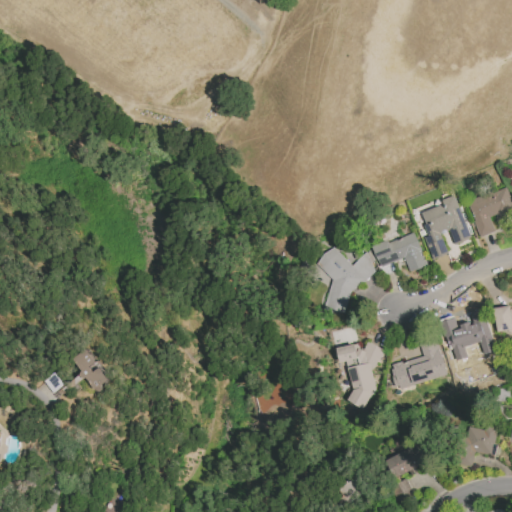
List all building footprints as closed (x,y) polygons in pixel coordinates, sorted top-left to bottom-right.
[(494,232),(490,219),(511,211),(511,202),(506,187),(466,201),(479,237),(494,232)] [(420,212),(428,236),(424,238),(431,259),(447,254),(441,235),(450,232),(454,245),(471,239),(456,195),(441,200),(443,204),(420,212)] [(373,247),(380,267),(404,258),(409,272),(426,266),(414,232),(373,247)] [(323,311),(333,313),(334,312),(344,314),(349,294),(356,287),(376,269),(363,255),(350,266),(333,246),(319,259),(317,265),(331,279),(323,311)] [(511,307),(511,308),(510,306),(493,308),(496,332),(511,330),(511,307)] [(453,369),(473,365),(471,352),(487,348),(482,324),(459,329),(457,323),(444,326),(453,369)] [(446,376),(436,338),(419,342),(422,356),(390,365),(396,389),(446,376)] [(337,348),(340,360),(347,364),(352,391),(347,400),(362,409),(370,395),(369,391),(375,390),(371,371),(383,351),(368,341),(363,350),(354,344),(337,348)] [(82,379),(87,376),(95,391),(108,385),(90,348),(72,357),(82,379)] [(471,467),(473,453),(492,455),(495,430),(465,426),(459,465),(471,467)] [(392,478),(426,463),(418,445),(384,460),(392,478)] [(398,503),(413,495),(405,479),(390,487),(398,503)] [(360,498),(356,481),(339,485),(343,503),(360,498)]
